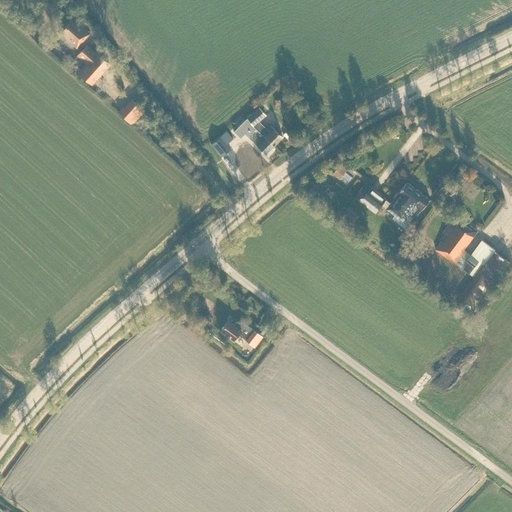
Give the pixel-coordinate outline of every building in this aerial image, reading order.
[(86,46),(81,42),(90,33),(77,21),(74,24),(71,21),(60,33),(66,39),(67,38),(76,46),(76,47),(81,51),(77,55),(86,64),(79,73),(82,76),(83,75),(88,80),(88,81),(91,84),(109,64),(105,61),(100,56),(96,53),(93,57),(89,53),(91,50),(86,45),(86,46)] [(117,112),(132,125),(137,120),(122,106),(117,112)] [(270,125),(266,129),(259,122),(265,115),(258,107),(249,116),(244,110),(241,113),(246,118),(253,126),(252,126),(257,130),(262,134),(273,146),(282,137),(270,125)] [(273,146),(262,134),(253,143),(265,154),(273,146)] [(220,136),(210,144),(216,151),(218,149),(223,154),(230,149),(226,144),(220,136)] [(340,165),(333,174),(340,179),(347,170),(340,165)] [(407,182),(390,203),(385,199),(371,188),(363,197),(378,208),(381,204),(386,208),(386,209),(394,215),(391,219),(403,228),(411,217),(410,216),(417,207),(421,210),(429,199),(407,182)] [(351,225),(359,215),(347,207),(340,217),(351,225)] [(464,249),(477,231),(461,219),(457,217),(452,222),(456,225),(453,230),(449,227),(444,233),(448,235),(444,241),(443,239),(435,249),(455,264),(465,251),(465,250),(464,249)] [(474,278),(459,298),(477,312),(511,263),(494,251),(484,265),(474,278)] [(470,254),(460,267),(469,274),(479,260),(470,254)] [(235,322),(233,325),(227,320),(219,331),(233,341),(238,334),(246,341),(254,331),(242,321),(235,322)] [(254,347),(262,335),(269,327),(263,322),(248,342),(254,347)] [(410,338),(420,344),(425,333),(416,328),(410,338)]
